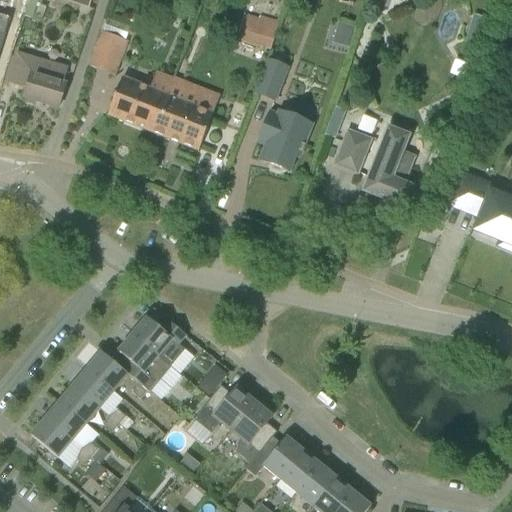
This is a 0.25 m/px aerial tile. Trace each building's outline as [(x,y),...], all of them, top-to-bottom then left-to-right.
[(62,0),(89,9),(92,0),(62,0)] [(237,39),(271,50),(280,21),(259,15),(258,18),(245,13),(237,39)] [(478,34),(482,21),(471,17),(467,30),(478,34)] [(0,54),(11,22),(0,18),(0,54)] [(351,49),(359,28),(343,22),(335,43),(351,49)] [(103,33),(90,67),(89,68),(116,78),(116,77),(114,76),(127,43),(103,33)] [(18,55),(15,65),(9,84),(27,90),(24,99),(59,110),(66,85),(63,85),(67,70),(18,55)] [(276,104),(290,69),(268,60),(254,96),(276,104)] [(122,80),(108,116),(146,131),(155,110),(161,113),(167,98),(122,80)] [(198,154),(205,136),(213,116),(167,98),(161,113),(155,110),(146,131),(198,152),(197,154),(198,154)] [(336,109),(326,135),(337,139),(347,113),(336,109)] [(270,112),(265,125),(258,143),(266,147),(260,162),(289,174),(295,158),(299,160),(312,125),(278,112),(277,115),(270,112)] [(365,116),(359,130),(372,135),(378,122),(365,116)] [(411,137),(389,128),(363,193),(403,209),(412,186),(406,184),(416,158),(404,154),(411,137)] [(359,177),(373,141),(347,131),(333,167),(359,177)] [(511,193),(461,173),(456,186),(448,205),(482,218),(477,231),(511,245),(511,193)] [(132,336),(171,369),(185,352),(179,346),(186,338),(168,322),(161,331),(146,319),(132,336)] [(128,377),(137,384),(147,392),(160,403),(168,394),(181,378),(171,369),(132,336),(111,362),(128,377)] [(114,394),(128,377),(111,362),(101,354),(87,371),(114,394)] [(100,410),(114,394),(87,371),(73,388),(100,410)] [(219,388),(211,381),(203,383),(197,389),(209,399),(219,388)] [(147,392),(137,384),(133,394),(140,401),(147,392)] [(59,404),(86,427),(100,410),(73,388),(59,404)] [(219,425),(230,434),(256,402),(248,395),(246,398),(236,390),(231,396),(221,388),(194,421),(211,435),(219,425)] [(249,467),(272,439),(277,434),(266,425),(272,419),(262,411),(264,408),(256,402),(230,434),(238,441),(236,455),(249,467)] [(72,443),(86,427),(59,404),(45,420),(72,443)] [(109,418),(118,426),(119,425),(127,432),(133,425),(118,412),(109,418)] [(118,426),(109,418),(104,428),(112,434),(118,426)] [(58,460),(72,443),(45,420),(35,432),(38,435),(34,440),(58,460)] [(249,467),(246,471),(254,479),(263,468),(279,482),(304,452),(303,453),(286,439),(281,446),(272,439),(249,467)] [(86,448),(94,455),(98,451),(90,445),(86,448)] [(94,455),(86,448),(82,450),(77,461),(84,467),(94,455)] [(305,452),(304,452),(279,482),(296,496),(320,467),(304,454),(305,452)] [(96,483),(105,472),(96,464),(87,475),(96,483)] [(336,480),(320,467),(296,496),(312,510),(338,479),(337,479),(336,480)] [(338,480),(338,479),(312,510),(310,511),(338,511),(354,494),(337,481),(338,480)] [(124,488),(104,511),(131,511),(129,510),(138,500),(124,488)] [(367,511),(371,508),(354,494),(338,511),(367,511)]
